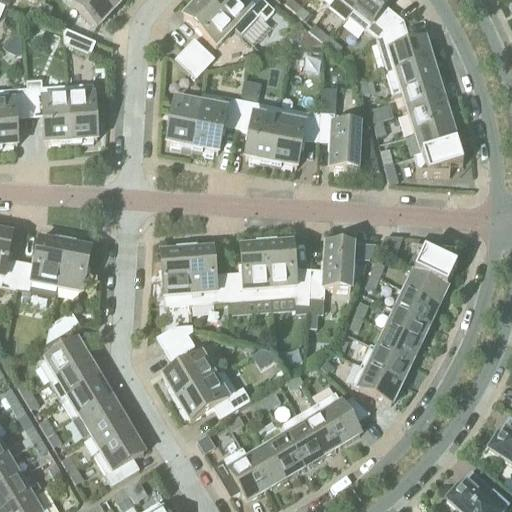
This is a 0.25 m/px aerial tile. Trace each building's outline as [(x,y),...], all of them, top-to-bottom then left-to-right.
[(97,31),(112,15),(96,0),(63,0),(71,6),(88,23),(97,31)] [(125,0),(96,0),(112,15),(125,0)] [(234,32),(199,0),(197,0),(183,15),(186,18),(183,21),(216,51),(233,33),(234,32)] [(199,0),(234,32),(233,33),(241,40),(258,21),(264,26),(274,15),(258,0),(238,0),(237,0),(199,0)] [(333,0),(335,1),(328,11),(337,0),(333,0)] [(337,0),(328,11),(345,25),(365,0),(337,0)] [(365,0),(345,25),(346,25),(348,22),(365,36),(376,44),(403,25),(385,11),(393,1),(391,0),(365,0)] [(49,10),(44,8),(37,22),(45,27),(46,26),(63,33),(71,36),(75,24),(72,21),(69,20),(69,18),(68,17),(71,9),(62,6),(59,14),(58,13),(61,4),(52,1),(49,10)] [(295,18),(301,11),(290,2),(284,9),(295,18)] [(301,11),(295,18),(306,27),(312,20),(301,11)] [(403,25),(376,44),(387,79),(430,65),(424,44),(410,48),(403,25)] [(64,49),(90,60),(96,47),(71,36),(63,33),(64,49)] [(325,50),(331,43),(320,34),(314,41),(325,50)] [(184,54),(205,74),(215,63),(194,44),(184,54)] [(205,74),(184,54),(174,64),(195,84),(205,74)] [(430,65),(387,79),(393,99),(437,86),(430,65)] [(27,86),(29,122),(43,121),(45,147),(49,147),(49,151),(60,150),(71,150),(67,91),(42,93),(41,85),(27,86)] [(357,88),(360,101),(369,99),(366,85),(357,88)] [(29,122),(27,86),(26,86),(27,94),(0,95),(0,154),(2,155),(2,154),(13,154),(13,150),(17,150),(15,123),(29,122)] [(270,171),(281,113),(257,108),(260,89),(245,86),(242,105),(236,134),(250,136),(245,162),(249,163),(248,167),(270,171)] [(437,86),(393,99),(393,100),(403,97),(409,117),(443,106),(437,86)] [(67,91),(71,150),(82,149),(93,148),(93,144),(97,144),(93,89),(67,91)] [(200,108),(191,156),(213,160),(214,156),(218,157),(223,131),(236,134),(242,105),(202,98),(200,108)] [(200,108),(175,103),(166,147),(171,148),(170,152),(191,156),(200,108)] [(443,106),(409,117),(415,138),(450,127),(443,106)] [(373,128),(382,126),(379,112),(370,114),(373,128)] [(318,147),(319,118),(305,117),(281,113),(270,171),(292,175),(292,171),(296,172),(301,146),(318,147)] [(360,120),(334,119),(319,118),(318,147),(331,148),(330,174),(334,174),(334,178),(357,179),(357,175),(379,176),(369,135),(359,135),(360,120)] [(382,126),(373,128),(376,141),(385,139),(382,126)] [(450,127),(415,138),(421,158),(414,160),(414,161),(456,148),(450,127)] [(456,148),(414,161),(419,178),(415,178),(415,180),(449,180),(450,173),(463,169),(456,148)] [(384,170),(393,167),(389,154),(380,156),(384,170)] [(393,167),(384,170),(389,189),(398,186),(393,167)] [(0,292),(15,295),(21,267),(7,264),(12,239),(0,236),(0,292)] [(21,267),(15,295),(30,298),(32,288),(57,292),(66,245),(55,243),(44,241),(43,245),(39,244),(34,270),(21,267)] [(393,265),(402,242),(384,241),(378,258),(393,265)] [(308,311),(310,275),(294,274),(292,248),(288,248),(288,244),(266,246),(270,304),(295,302),(295,310),(308,311)] [(66,245),(57,292),(82,297),(91,254),(86,253),(87,249),(76,247),(66,245)] [(270,304),(266,246),(244,247),(244,251),(240,252),(242,278),(228,279),(231,307),(270,304)] [(310,275),(308,311),(323,311),(324,294),(350,295),(351,282),(355,283),(356,267),(352,266),(352,264),(353,249),(353,247),(330,246),(330,249),(326,249),(324,275),(310,275)] [(353,249),(352,264),(369,265),(375,250),(353,249)] [(231,307),(228,279),(215,280),(213,254),(208,254),(208,250),(186,252),(191,310),(231,307)] [(191,310),(186,252),(164,253),(165,257),(160,258),(164,312),(191,310)] [(407,272),(447,291),(456,271),(444,265),(445,258),(411,254),(411,255),(415,255),(407,272)] [(370,279),(379,283),(384,270),(375,266),(370,279)] [(447,291),(407,272),(407,273),(414,276),(405,295),(438,310),(447,291)] [(379,283),(370,279),(365,292),(374,295),(379,283)] [(438,310),(405,295),(396,314),(428,330),(438,310)] [(354,319),(363,323),(368,310),(359,307),(354,319)] [(428,330),(396,314),(387,334),(419,349),(428,330)] [(46,349),(59,341),(79,329),(72,317),(50,330),(46,349)] [(363,323),(354,319),(349,332),(358,336),(363,323)] [(164,355),(189,341),(188,340),(193,337),(192,330),(173,332),(156,342),(164,355)] [(419,349),(387,334),(377,353),(370,350),(410,369),(419,349)] [(50,387),(88,365),(76,345),(66,352),(59,341),(46,349),(46,351),(36,357),(42,366),(39,368),(50,387)] [(189,341),(164,355),(170,367),(195,352),(189,341)] [(339,344),(333,357),(342,360),(347,347),(339,344)] [(410,369),(370,350),(361,370),(401,388),(410,369)] [(215,381),(214,380),(201,358),(163,381),(171,394),(167,396),(173,406),(215,381)] [(326,379),(333,371),(325,364),(323,362),(321,360),(317,364),(314,368),(326,379)] [(88,365),(50,387),(61,406),(99,383),(88,365)] [(351,390),(359,394),(354,404),(370,419),(372,421),(380,404),(391,409),(401,388),(361,370),(351,390)] [(215,381),(173,406),(184,425),(188,423),(190,426),(212,413),(219,424),(250,406),(243,393),(236,397),(223,375),(214,380),(215,381)] [(298,379),(286,386),(290,394),(302,387),(298,379)] [(99,383),(61,406),(72,424),(110,402),(99,383)] [(24,403),(32,398),(25,386),(17,391),(24,403)] [(11,410),(19,406),(12,394),(4,398),(11,410)] [(360,439),(354,429),(370,419),(354,404),(352,402),(351,402),(342,394),(316,409),(341,450),(360,439)] [(32,398),(24,403),(31,414),(39,410),(32,398)] [(264,407),(269,415),(280,407),(276,400),(264,407)] [(110,402),(72,424),(73,425),(79,421),(90,439),(121,420),(110,402)] [(19,406),(11,410),(18,422),(26,417),(19,406)] [(269,415),(264,407),(252,414),(257,422),(269,415)] [(341,450),(316,409),(297,420),(322,461),(341,450)] [(121,420),(90,439),(101,457),(94,461),(132,439),(121,420)] [(322,461),(297,420),(279,431),(303,473),(322,461)] [(498,440),(488,454),(511,469),(511,422),(510,421),(502,434),(505,436),(501,442),(498,440)] [(239,422),(227,429),(231,437),(243,430),(239,422)] [(46,440),(54,435),(47,423),(39,428),(46,440)] [(33,447),(41,443),(34,431),(26,436),(33,447)] [(266,453),(285,484),(303,473),(279,431),(260,442),(266,453)] [(54,435),(46,440),(53,452),(61,447),(54,435)] [(132,439),(94,461),(112,491),(139,475),(133,464),(144,458),(132,439)] [(41,443),(33,447),(40,459),(48,455),(41,443)] [(285,484),(266,453),(248,464),(242,453),(242,454),(266,495),(285,484)] [(266,495),(242,454),(212,471),(218,482),(231,502),(241,496),(247,506),(266,495)] [(68,477),(76,472),(69,460),(61,465),(68,477)] [(0,492),(18,482),(7,463),(0,467),(0,492)] [(55,485),(63,480),(56,468),(48,473),(55,485)] [(76,472),(68,477),(75,489),(83,484),(76,472)] [(506,511),(510,509),(472,476),(462,487),(465,489),(460,495),(458,492),(446,505),(454,511),(506,511)] [(63,480),(55,485),(62,496),(70,492),(63,480)] [(18,482),(0,492),(0,511),(8,511),(30,500),(18,482)] [(129,501),(124,493),(113,501),(117,508),(129,501)] [(44,511),(36,497),(30,500),(8,511),(44,511)]
